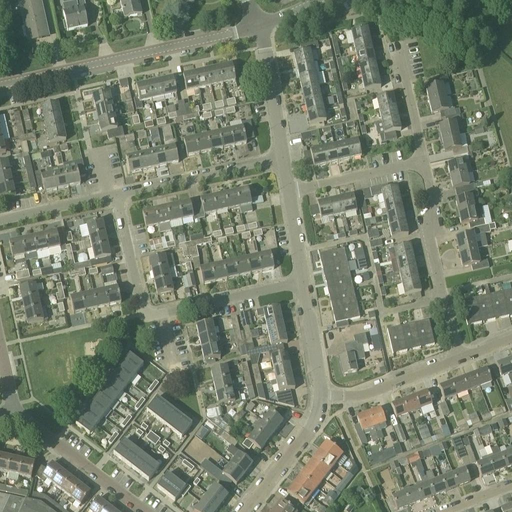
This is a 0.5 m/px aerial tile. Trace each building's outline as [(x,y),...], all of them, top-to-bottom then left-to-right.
[(19,0),(29,40),(48,35),(40,0),(19,0)] [(68,32),(88,27),(84,10),(87,9),(84,0),(78,0),(77,0),(77,3),(63,5),(68,32)] [(137,0),(119,0),(124,19),(141,15),(137,0)] [(355,45),(371,41),(368,29),(352,33),(355,45)] [(357,56),(374,52),(371,41),(355,45),(357,56)] [(302,53),(295,55),(297,66),(298,67),(314,63),(311,51),(319,49),(317,42),(300,46),(302,53)] [(360,68),(376,64),(374,52),(357,56),(360,68)] [(300,79),(317,75),(314,63),(298,67),(300,79)] [(363,79),(379,76),(376,64),(360,68),(363,79)] [(233,65),(220,68),(224,83),(236,81),(233,65)] [(212,86),(224,83),(220,68),(208,70),(212,86)] [(200,89),(212,86),(208,70),(196,73),(200,89)] [(199,89),(200,89),(196,73),(184,76),(187,91),(193,90),(195,97),(200,95),(199,89)] [(303,90),(319,87),(317,75),(300,79),(303,90)] [(379,76),(363,79),(365,91),(382,88),(379,76)] [(429,102),(446,98),(443,86),(449,84),(447,77),(433,80),(434,88),(426,89),(429,102)] [(161,81),(165,96),(177,94),(174,78),(161,81)] [(129,88),(127,81),(120,83),(122,90),(129,88)] [(153,99),(165,96),(161,81),(149,84),(153,99)] [(139,98),(134,99),(137,111),(142,109),(140,102),(152,99),(153,99),(149,84),(148,84),(137,87),(139,98)] [(305,102),(322,98),(319,87),(303,90),(305,102)] [(96,109),(112,105),(109,93),(93,96),(96,109)] [(380,111),(395,107),(393,95),(378,99),(380,111)] [(308,114),(325,110),(322,98),(305,102),(308,114)] [(446,98),(429,102),(432,115),(439,113),(441,120),(445,119),(456,117),(454,110),(454,109),(449,110),(446,98)] [(184,102),(179,103),(181,112),(182,118),(182,117),(187,116),(185,105),(184,102)] [(45,120),(61,117),(58,104),(42,108),(45,120)] [(189,104),(185,105),(187,116),(190,115),(198,114),(200,114),(198,108),(191,110),(189,104)] [(99,121),(115,117),(112,105),(96,109),(99,121)] [(383,122),(398,119),(395,107),(380,111),(383,122)] [(325,110),(308,114),(311,126),(327,122),(325,110)] [(182,118),(181,112),(168,115),(169,120),(174,119),(182,118)] [(19,114),(13,115),(15,124),(21,123),(19,114)] [(446,126),(439,127),(442,140),(459,137),(457,130),(463,129),(460,116),(456,117),(445,119),(446,126)] [(48,132),(64,129),(61,117),(45,120),(48,132)] [(115,117),(99,121),(102,133),(107,132),(109,140),(115,139),(124,137),(122,128),(118,129),(115,117)] [(398,119),(383,122),(386,135),(401,131),(398,119)] [(231,130),(234,144),(234,146),(242,144),(246,144),(245,138),(254,136),(251,121),(242,123),(243,127),(243,128),(231,130)] [(21,123),(15,124),(16,127),(17,134),(23,133),(22,126),(21,123)] [(64,129),(48,132),(51,145),(66,141),(64,129)] [(231,130),(219,133),(222,144),(223,149),(234,146),(234,144),(231,130)] [(196,138),(197,144),(199,154),(200,154),(211,152),(209,144),(207,136),(206,132),(202,133),(203,137),(196,138)] [(23,133),(17,134),(18,138),(20,144),(20,145),(23,144),(26,144),(29,143),(28,136),(24,137),(23,133)] [(208,136),(207,136),(209,144),(211,152),(223,149),(222,144),(219,133),(208,136)] [(35,135),(28,136),(29,143),(36,142),(35,135)] [(459,137),(442,140),(443,144),(445,153),(452,151),(454,158),(468,155),(467,149),(467,148),(467,144),(465,135),(459,137)] [(187,157),(199,154),(196,138),(184,141),(187,157)] [(346,144),(350,160),(362,157),(358,141),(346,144)] [(339,163),(350,160),(346,144),(335,147),(339,163)] [(163,150),(166,166),(179,163),(175,147),(163,150)] [(327,166),(339,163),(335,147),(323,149),(327,166)] [(322,150),(311,152),(315,169),(326,166),(327,166),(323,149),(322,150)] [(154,168),(166,166),(163,150),(151,152),(154,168)] [(142,171),(154,168),(151,152),(139,155),(142,171)] [(28,154),(22,155),(25,169),(31,168),(28,154)] [(455,164),(448,166),(451,177),(451,178),(467,174),(464,163),(469,162),(469,160),(473,159),(471,154),(468,155),(454,158),(455,164)] [(130,174),(142,171),(139,155),(126,158),(130,174)] [(65,171),(69,187),(81,185),(79,178),(86,176),(82,160),(64,164),(65,167),(65,171)] [(0,175),(10,173),(8,161),(0,162),(0,175)] [(57,190),(69,187),(65,171),(65,167),(53,170),(57,190)] [(31,168),(25,169),(26,171),(27,179),(33,178),(32,169),(31,168)] [(40,172),(35,173),(38,188),(44,187),(45,192),(57,190),(53,170),(52,169),(47,170),(48,175),(41,176),(40,172)] [(0,187),(13,185),(13,186),(18,184),(17,180),(12,181),(10,173),(0,175),(0,187)] [(457,195),(477,191),(475,190),(474,184),(469,185),(467,174),(451,178),(453,189),(455,189),(457,195)] [(33,178),(27,179),(28,183),(30,190),(36,188),(34,182),(33,178)] [(13,185),(0,187),(0,200),(15,197),(20,196),(19,192),(15,193),(13,186),(13,185)] [(384,204),(400,201),(398,189),(389,191),(388,185),(370,189),(372,198),(383,196),(384,204)] [(251,205),(250,200),(248,189),(236,192),(239,208),(241,215),(253,213),(252,205),(251,205)] [(459,214),(475,211),(472,199),(479,197),(477,191),(457,195),(458,200),(456,201),(459,214)] [(228,211),(239,208),(236,192),(224,194),(228,211)] [(216,213),(228,211),(224,194),(212,197),(216,213)] [(342,199),(345,215),(357,212),(354,196),(342,199)] [(204,216),(216,213),(212,197),(200,200),(201,204),(196,205),(200,220),(205,219),(204,216)] [(334,218),(345,215),(342,199),(330,201),(334,218)] [(334,221),(334,218),(330,201),(318,204),(322,220),(328,219),(329,222),(334,221)] [(387,216),(403,212),(400,201),(384,204),(386,210),(381,211),(383,217),(387,216)] [(200,220),(196,205),(191,207),(190,202),(178,205),(181,221),(193,218),(194,221),(200,220)] [(169,224),(181,221),(178,205),(166,208),(169,224)] [(166,208),(154,210),(158,226),(159,234),(171,231),(169,224),(166,208)] [(475,211),(459,214),(461,225),(469,224),(470,231),(475,229),(486,227),(484,221),(482,209),(475,211)] [(146,229),(158,226),(154,210),(142,213),(146,229)] [(390,228),(406,224),(403,212),(387,216),(390,228)] [(85,238),(89,237),(105,234),(102,222),(101,217),(93,219),(94,224),(86,225),(86,226),(82,227),(85,238)] [(406,224),(390,228),(392,240),(408,236),(406,224)] [(486,227),(475,229),(477,237),(491,234),(490,232),(496,230),(495,225),(486,227)] [(65,247),(66,247),(64,237),(63,237),(58,239),(56,232),(44,235),(47,251),(59,248),(60,252),(66,251),(65,247)] [(92,249),(108,245),(105,234),(89,237),(92,249)] [(36,253),(47,251),(44,235),(32,237),(36,253)] [(473,235),(456,239),(459,253),(460,254),(477,250),(477,249),(482,248),(481,243),(476,245),(473,235)] [(24,256),(36,253),(32,237),(21,240),(24,256)] [(12,259),(24,256),(21,240),(9,243),(12,259)] [(191,243),(188,243),(191,258),(192,260),(198,259),(196,247),(204,245),(205,245),(204,240),(203,240),(191,243)] [(381,240),(369,243),(371,249),(383,246),(381,240)] [(188,243),(178,245),(179,251),(183,250),(185,259),(191,258),(188,243)] [(108,245),(92,249),(94,261),(110,257),(108,245)] [(397,261),(413,258),(410,246),(395,249),(397,261)] [(357,262),(365,260),(362,249),(354,251),(357,262)] [(324,269),(348,264),(345,250),(321,255),(324,269)] [(477,250),(460,254),(463,268),(471,266),(472,272),(489,269),(487,261),(480,262),(477,250)] [(72,272),(76,271),(89,268),(92,268),(91,262),(75,265),(72,253),(67,255),(69,262),(72,272)] [(250,274),(247,258),(245,253),(234,256),(235,261),(239,277),(250,274)] [(258,255),(262,272),(274,269),(270,253),(258,255)] [(250,274),(262,272),(258,255),(247,258),(250,274)] [(165,256),(149,260),(152,272),(168,268),(165,256)] [(400,273),(416,269),(413,258),(397,261),(400,273)] [(367,270),(365,260),(357,262),(355,262),(357,272),(367,270)] [(227,280),(239,277),(235,261),(223,263),(227,280)] [(215,282),(227,280),(223,263),(211,266),(215,282)] [(52,271),(53,276),(62,274),(59,264),(51,265),(52,271)] [(327,283),(351,277),(348,264),(324,269),(327,283)] [(102,277),(114,274),(112,266),(100,268),(102,277)] [(211,266),(199,268),(203,285),(215,282),(211,266)] [(89,271),(89,268),(76,271),(78,276),(79,276),(79,277),(86,276),(85,274),(89,273),(89,271)] [(154,283),(170,280),(168,268),(152,272),(154,283)] [(403,285),(418,281),(416,269),(400,273),(403,285)] [(18,281),(30,278),(28,271),(16,274),(17,281),(18,281)] [(77,276),(78,276),(76,271),(72,272),(69,272),(70,281),(78,279),(77,276)] [(188,277),(186,277),(188,289),(196,287),(193,276),(193,274),(188,275),(188,277)] [(330,296),(354,291),(351,277),(327,283),(330,296)] [(38,297),(38,298),(42,297),(40,285),(39,279),(20,283),(21,288),(19,289),(22,301),(38,297)] [(170,280),(154,283),(157,295),(173,291),(170,280)] [(418,281),(403,285),(405,296),(421,293),(418,281)] [(105,290),(109,306),(121,303),(117,287),(105,290)] [(97,309),(109,306),(105,290),(94,292),(97,309)] [(511,290),(503,292),(509,317),(511,316),(511,290)] [(333,310),(357,304),(354,291),(330,296),(333,310)] [(489,296),(490,295),(489,291),(484,292),(485,297),(476,299),(482,323),(495,320),(489,296)] [(86,311),(97,309),(94,292),(82,295),(86,311)] [(495,320),(509,317),(503,292),(490,295),(489,296),(495,320)] [(74,314),(86,311),(82,295),(70,298),(74,314)] [(40,304),(38,298),(38,297),(22,301),(25,312),(45,308),(44,303),(40,304)] [(468,326),(482,323),(476,299),(462,302),(468,326)] [(357,304),(333,310),(336,323),(338,329),(349,327),(348,321),(360,318),(357,304)] [(263,309),(256,310),(257,317),(264,316),(265,323),(282,319),(279,307),(263,311),(263,309)] [(45,308),(25,312),(27,324),(44,321),(48,320),(45,308)] [(244,314),(240,315),(241,321),(242,321),(242,322),(241,322),(243,328),(249,327),(247,320),(246,313),(244,314)] [(282,319),(265,323),(268,335),(284,331),(282,319)] [(415,324),(421,348),(435,344),(429,321),(415,324)] [(215,334),(215,335),(219,334),(218,328),(214,329),(212,322),(196,326),(199,338),(215,334)] [(407,351),(421,348),(415,324),(402,327),(407,351)] [(249,327),(243,328),(243,329),(246,341),(252,339),(249,328),(249,327)] [(393,354),(407,351),(402,327),(388,330),(393,354)] [(239,329),(233,330),(234,331),(236,343),(242,342),(239,330),(239,329)] [(284,331),(268,335),(271,347),(287,343),(285,332),(284,331)] [(217,346),(215,335),(215,334),(199,338),(201,349),(217,346)] [(343,375),(358,372),(357,370),(362,369),(360,361),(365,360),(362,346),(368,345),(365,335),(353,337),(355,343),(344,346),(347,357),(340,358),(343,375)] [(253,345),(245,347),(247,356),(248,358),(250,357),(271,353),(269,347),(254,350),(253,345)] [(217,346),(201,349),(204,361),(220,358),(217,346)] [(274,369),(290,365),(287,353),(271,357),(274,369)] [(136,375),(143,366),(129,355),(122,364),(136,375)] [(511,385),(511,384),(511,367),(509,360),(496,365),(501,377),(507,375),(511,385)] [(244,376),(250,374),(247,363),(241,364),(244,376)] [(129,383),(136,375),(122,364),(116,373),(129,383)] [(276,381),(292,377),(290,365),(274,369),(276,381)] [(214,382),(229,379),(227,367),(211,370),(214,382)] [(474,373),(480,388),(491,384),(486,369),(474,373)] [(256,385),(262,384),(259,372),(253,373),(256,385)] [(123,392),(129,383),(116,373),(109,382),(123,392)] [(468,393),(480,388),(474,373),(462,378),(468,393)] [(246,388),(252,386),(250,374),(244,376),(246,388)] [(292,377),(276,381),(270,383),(271,387),(277,386),(279,393),(276,393),(278,404),(295,408),(291,390),(295,389),(292,377)] [(456,397),(468,393),(462,378),(451,382),(456,397)] [(216,394),(232,391),(229,379),(214,382),(216,394)] [(116,401),(123,392),(109,382),(102,390),(116,401)] [(444,402),(456,397),(451,382),(439,387),(444,402)] [(262,384),(256,385),(259,397),(265,395),(262,384)] [(252,386),(246,388),(249,401),(255,398),(252,386)] [(238,389),(232,391),(216,394),(219,406),(241,401),(238,389)] [(110,409),(116,401),(102,390),(96,399),(110,409)] [(420,411),(422,415),(429,413),(427,408),(432,406),(427,391),(415,396),(420,411)] [(409,415),(420,411),(415,396),(403,400),(409,415)] [(166,405),(157,398),(147,412),(156,419),(166,405)] [(103,418),(110,409),(96,399),(89,408),(103,418)] [(397,419),(409,415),(403,400),(391,405),(397,419)] [(250,413),(255,406),(251,403),(246,409),(250,413)] [(443,416),(449,414),(445,403),(439,405),(443,416)] [(175,412),(166,405),(156,419),(164,425),(175,412)] [(96,427),(103,418),(89,408),(83,416),(96,427)] [(236,416),(241,420),(246,414),(241,410),(236,416)] [(368,414),(378,441),(384,439),(380,427),(385,425),(380,410),(368,414)] [(183,418),(175,412),(164,425),(173,432),(183,418)] [(262,422),(275,432),(283,422),(269,412),(262,422)] [(468,427),(472,426),(480,423),(478,418),(476,413),(468,416),(470,421),(466,423),(467,424),(467,425),(468,427)] [(224,432),(233,420),(227,414),(223,420),(217,416),(211,423),(217,428),(218,427),(224,432)] [(373,443),(378,441),(368,414),(357,418),(359,425),(354,427),(361,446),(367,443),(364,436),(370,433),(371,435),(370,435),(373,443)] [(90,436),(96,427),(83,416),(76,425),(90,436)] [(236,426),(241,420),(236,416),(231,423),(236,426)] [(192,425),(183,418),(173,432),(182,439),(192,425)] [(268,442),(275,432),(262,422),(254,431),(268,442)] [(447,425),(441,427),(445,438),(451,435),(447,425)] [(400,444),(406,442),(400,426),(394,428),(400,444)] [(478,431),(480,437),(483,436),(483,437),(492,433),(489,426),(481,429),(478,431)] [(201,440),(207,432),(201,428),(195,436),(201,440)] [(420,430),(422,440),(429,438),(427,428),(420,430)] [(231,465),(245,475),(253,465),(239,454),(240,453),(234,448),(238,443),(224,432),(224,433),(221,430),(217,435),(220,438),(231,447),(227,452),(235,459),(231,465)] [(260,451),(268,442),(254,431),(247,441),(260,451)] [(445,438),(443,434),(431,438),(432,443),(445,438)] [(188,445),(195,451),(195,450),(201,444),(194,438),(189,445),(188,445)] [(467,458),(464,448),(460,438),(451,441),(458,462),(467,458)] [(133,448),(124,441),(114,455),(123,461),(133,448)] [(320,452),(336,464),(343,456),(348,449),(337,441),(332,447),(326,443),(320,452)] [(396,457),(402,454),(399,444),(393,446),(396,457)] [(440,453),(444,451),(442,444),(437,446),(429,449),(431,455),(440,452),(440,453)] [(464,448),(467,458),(470,465),(476,463),(470,446),(464,448)] [(506,469),(501,456),(498,447),(491,450),(492,455),(488,457),(494,473),(506,469)] [(506,469),(511,466),(511,448),(511,447),(506,450),(507,454),(501,456),(506,469)] [(142,454),(133,448),(123,461),(131,468),(142,454)] [(330,473),(336,464),(320,452),(313,460),(330,473)] [(150,461),(142,454),(131,468),(140,475),(150,461)] [(420,461),(420,460),(418,454),(414,455),(406,458),(408,465),(410,465),(412,469),(421,465),(420,461)] [(0,472),(7,474),(10,458),(0,455),(0,472)] [(481,478),(494,473),(488,457),(482,459),(483,463),(476,466),(481,478)] [(19,476),(22,461),(10,458),(7,474),(19,476)] [(323,481),(330,473),(313,460),(307,468),(323,481)] [(22,461),(19,476),(31,479),(34,464),(22,461)] [(159,468),(150,461),(140,475),(149,482),(159,468)] [(223,475),(206,462),(200,468),(217,481),(226,488),(231,482),(223,475)] [(393,463),(396,470),(398,476),(402,475),(400,468),(397,462),(393,463)] [(51,484),(61,471),(51,463),(46,470),(40,465),(36,477),(44,483),(46,480),(51,484)] [(348,473),(353,477),(358,471),(355,464),(348,473)] [(237,486),(245,475),(231,465),(223,475),(231,482),(237,486)] [(317,489),(323,481),(307,468),(300,477),(317,489)] [(453,474),(458,487),(470,483),(465,470),(453,474)] [(61,491),(71,478),(61,471),(51,484),(61,491)] [(458,487),(453,474),(452,471),(445,473),(447,477),(441,479),(446,492),(458,487)] [(434,497),(425,474),(425,472),(418,475),(421,483),(415,485),(416,489),(417,488),(422,501),(434,497)] [(446,492),(441,479),(435,481),(431,472),(425,474),(434,497),(446,492)] [(349,484),(353,477),(348,473),(343,480),(349,484)] [(167,474),(157,488),(166,495),(176,481),(167,474)] [(310,498),(317,489),(300,477),(294,485),(310,498)] [(70,498),(80,486),(71,478),(61,491),(70,498)] [(176,481),(166,495),(175,502),(185,488),(176,481)] [(335,490),(340,494),(347,486),(341,482),(335,490)] [(304,506),(310,498),(294,485),(287,493),(304,506)] [(80,486),(70,498),(70,499),(68,502),(72,505),(75,502),(80,506),(90,493),(80,486)] [(215,486),(208,495),(222,505),(228,496),(215,486)] [(8,487),(6,493),(13,495),(14,495),(16,489),(14,488),(8,487)] [(417,488),(416,489),(411,491),(409,487),(403,489),(410,506),(422,501),(417,488)] [(19,489),(18,496),(27,498),(28,491),(19,489)] [(357,502),(364,493),(359,489),(352,498),(357,502)] [(397,511),(410,506),(403,489),(399,491),(400,495),(392,498),(397,511)] [(338,497),(340,494),(335,490),(333,493),(331,492),(327,497),(326,497),(334,503),(334,502),(334,503),(338,497)] [(41,501),(45,496),(44,495),(33,492),(32,499),(39,500),(41,501)] [(0,500),(7,504),(11,496),(0,494),(0,500)] [(208,495),(201,504),(212,511),(216,511),(222,505),(208,495)] [(52,511),(41,504),(11,496),(7,504),(4,509),(3,511),(52,511)] [(51,507),(55,502),(47,496),(45,496),(41,501),(44,502),(51,507)] [(330,508),(334,503),(326,497),(322,502),(330,508)] [(87,511),(102,511),(107,507),(97,499),(88,511),(87,511)] [(276,511),(295,511),(281,501),(274,510),(276,511)] [(56,511),(61,511),(64,509),(55,502),(51,507),(56,511)]
